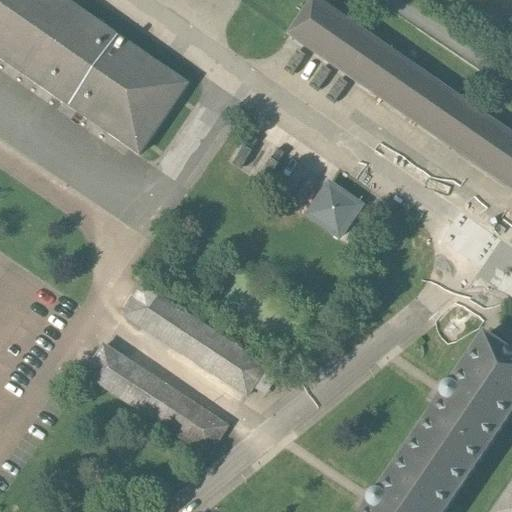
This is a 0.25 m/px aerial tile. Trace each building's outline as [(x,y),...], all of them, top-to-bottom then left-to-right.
[(64,0),(0,0),(0,56),(140,154),(188,86),(64,0)] [(511,133),(314,2),(291,38),(511,184),(511,133)] [(145,287),(122,324),(249,403),(272,367),(145,287)] [(511,361),(485,344),(371,511),(462,511),(511,438),(511,361)] [(105,347),(84,381),(208,459),(229,425),(105,347)] [(511,511),(511,481),(491,511),(511,511)]
